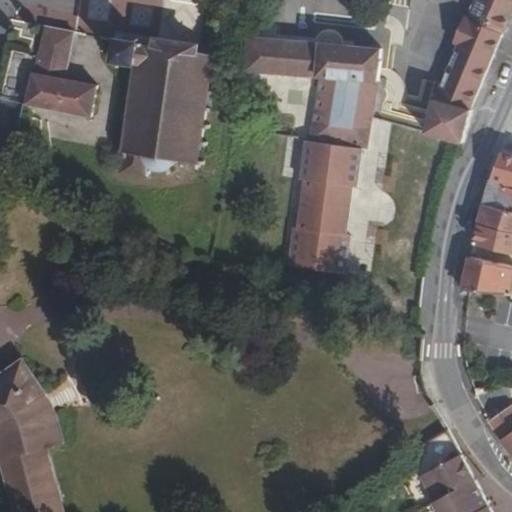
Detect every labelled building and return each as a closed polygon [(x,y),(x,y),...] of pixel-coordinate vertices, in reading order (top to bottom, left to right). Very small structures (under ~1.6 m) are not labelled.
[(223,0),(226,1),(225,5),(236,24),(255,3),(252,0),(223,0)] [(426,132),(461,140),(475,101),(478,101),(479,98),(479,91),(507,27),(511,16),(511,0),(479,0),(471,19),(466,17),(456,41),(460,43),(448,72),(434,98),(426,132)] [(43,54),(32,101),(96,113),(102,84),(71,77),(80,30),(76,30),(50,25),(43,54)] [(122,151),(128,152),(124,171),(151,176),(154,172),(157,168),(168,169),(170,174),(174,173),(173,167),(177,165),(179,162),(180,163),(182,163),(184,162),(185,160),(198,162),(198,168),(202,169),(203,163),(205,144),(209,145),(210,140),(206,140),(208,128),(213,128),(214,124),(210,123),(211,110),(216,111),(218,94),(213,93),(214,90),(216,76),(221,76),(222,70),(217,70),(219,57),(223,58),(224,53),(219,53),(220,46),(215,46),(215,51),(205,51),(205,45),(194,43),(193,48),(189,48),(171,45),(171,40),(160,38),(159,43),(145,41),(146,36),(142,36),(141,41),(127,38),(128,33),(123,32),(122,37),(117,37),(116,42),(121,42),(120,55),(114,54),(113,59),(119,60),(118,65),(120,66),(123,65),(123,61),(136,63),(136,67),(138,68),(140,68),(140,76),(134,75),(134,80),(138,81),(137,94),(131,94),(131,99),(136,100),(133,113),(132,128),(126,128),(126,134),(130,134),(129,146),(123,146),(122,151)] [(375,147),(382,91),(386,49),(252,35),(249,70),(324,77),(318,143),(365,147),(375,147)] [(346,273),(365,147),(318,143),(306,141),(290,266),(346,273)] [(511,154),(508,154),(498,179),(511,183),(511,154)] [(511,183),(498,179),(490,204),(511,207),(511,183)] [(511,228),(511,207),(490,204),(485,223),(485,224),(511,228)] [(511,228),(485,224),(480,241),(495,245),(511,249),(511,228)] [(511,263),(477,256),(469,287),(469,288),(511,292),(511,263)] [(511,292),(469,288),(466,316),(465,329),(465,342),(466,365),(476,389),(511,383),(511,292)] [(30,511),(77,511),(60,447),(73,443),(65,416),(53,419),(42,402),(51,397),(25,361),(0,378),(0,442),(6,464),(16,461),(30,511)] [(42,402),(53,419),(65,416),(51,397),(42,402)] [(511,407),(494,421),(511,444),(511,407)] [(496,511),(473,469),(452,428),(428,445),(441,468),(426,477),(443,511),(496,511)]
